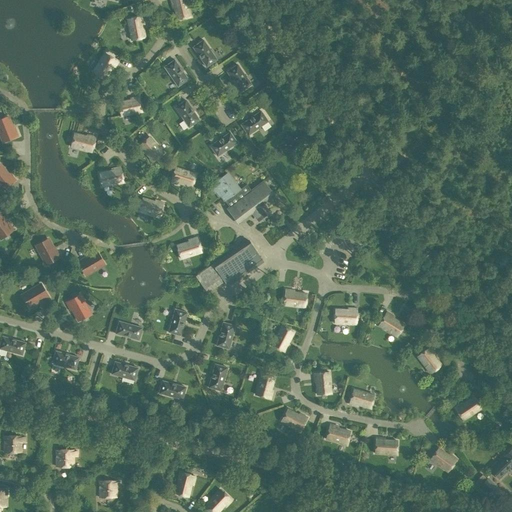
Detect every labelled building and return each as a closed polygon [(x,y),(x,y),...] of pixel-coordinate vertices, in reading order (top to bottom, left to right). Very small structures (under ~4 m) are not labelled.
[(190,17),(186,0),(170,0),(173,8),(174,8),(177,20),(190,17)] [(131,40),(145,38),(142,25),(144,25),(142,16),(127,19),(131,40)] [(206,67),(217,60),(203,40),(193,47),(206,67)] [(113,69),(118,61),(105,53),(93,71),(104,79),(111,68),(113,69)] [(178,87),(188,80),(175,60),(164,67),(178,87)] [(240,92),(251,84),(237,64),(227,72),(240,92)] [(121,116),(142,112),(139,97),(130,99),(130,100),(118,103),(121,116)] [(189,127),(199,120),(186,100),(175,107),(189,127)] [(248,135),(268,121),(261,111),(241,125),(248,135)] [(12,128),(8,117),(0,119),(0,134),(3,142),(17,136),(14,128),(12,128)] [(217,157),(237,143),(230,132),(210,146),(217,157)] [(86,137),(74,133),(71,147),(92,152),(95,137),(86,135),(86,137)] [(164,153),(150,136),(138,146),(144,153),(145,152),(153,162),(164,153)] [(279,156),(285,166),(290,162),(284,153),(279,156)] [(8,174),(0,164),(0,186),(3,190),(15,180),(9,173),(8,174)] [(102,186),(123,182),(120,167),(111,169),(112,171),(99,173),(102,186)] [(191,187),(196,174),(175,167),(170,182),(179,185),(180,183),(191,187)] [(260,207),(272,198),(269,194),(271,192),(263,181),(251,190),(247,184),(240,190),(227,173),(209,187),(213,193),(215,192),(219,198),(221,196),(229,207),(227,209),(235,219),(237,218),(240,222),(255,217),(263,211),(260,207)] [(154,202),(142,198),(138,211),(159,217),(164,203),(155,200),(154,202)] [(6,224),(0,215),(0,237),(1,239),(13,230),(7,223),(6,224)] [(181,259),(201,252),(197,238),(188,241),(188,242),(176,246),(181,259)] [(54,250),(48,239),(36,245),(46,265),(59,257),(55,249),(54,250)] [(247,240),(212,264),(224,281),(226,284),(261,260),(247,240)] [(104,264),(97,253),(86,259),(86,258),(78,262),(85,275),(104,264)] [(41,284),(22,295),(29,307),(40,301),(41,302),(48,297),(41,284)] [(305,307),(307,293),(294,292),(294,290),(285,289),(283,304),(305,307)] [(80,295),(67,302),(71,310),(72,310),(78,321),(90,314),(80,295)] [(334,323),(344,323),(356,324),(357,308),(348,308),(348,310),(335,309),(334,323)] [(181,336),(187,312),(175,309),(168,332),(181,336)] [(394,317),(386,312),(378,325),(397,336),(404,325),(393,318),(394,317)] [(115,334),(139,340),(142,328),(119,321),(115,334)] [(229,349),(235,325),(223,322),(216,345),(229,349)] [(272,345),(285,352),(289,344),(288,343),(294,332),(282,326),(272,345)] [(0,343),(0,348),(22,355),(25,343),(2,336),(0,343)] [(435,354),(429,346),(417,356),(431,373),(441,365),(434,355),(435,354)] [(75,370),(79,357),(55,351),(52,363),(75,370)] [(111,374),(135,380),(138,368),(115,362),(111,374)] [(221,391),(227,368),(215,364),(208,387),(221,391)] [(316,382),(317,392),(317,394),(331,393),(329,371),(314,373),(315,382),(316,382)] [(256,394),(270,398),(273,390),(271,389),(274,377),(261,373),(256,394)] [(159,393),(182,399),(186,387),(162,381),(159,393)] [(370,408),(374,395),(353,389),(349,403),(358,406),(358,404),(370,408)] [(462,402),(454,407),(463,420),(481,408),(473,396),(463,403),(462,402)] [(281,420),(285,423),(300,431),(307,418),(299,413),(298,415),(287,409),(281,420)] [(339,426),(330,424),(326,438),(347,444),(350,431),(338,428),(339,426)] [(23,454),(23,437),(6,437),(6,454),(23,454)] [(385,438),(376,437),(375,453),(397,454),(398,441),(385,440),(385,438)] [(448,471),(457,459),(449,453),(449,455),(438,447),(430,458),(448,471)] [(511,467),(511,447),(490,469),(498,477),(510,465),(511,467)] [(56,467),(73,467),(73,450),(56,450),(56,467)] [(193,485),(195,476),(181,472),(175,493),(188,497),(191,485),(193,485)] [(480,486),(475,490),(483,498),(488,494),(492,499),(499,492),(487,479),(480,486)] [(118,500),(118,483),(101,483),(101,499),(118,500)] [(225,507),(231,501),(220,490),(205,506),(211,511),(218,511),(224,506),(225,507)]
